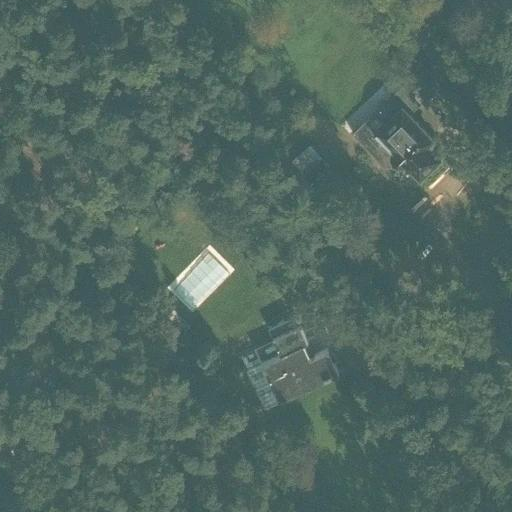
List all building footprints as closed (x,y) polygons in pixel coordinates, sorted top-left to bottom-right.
[(403,84),(389,96),(391,98),(393,95),(403,105),(402,105),(400,107),(401,109),(403,107),(415,96),(403,84)] [(353,131),(351,132),(386,169),(393,162),(398,164),(403,164),(405,162),(406,163),(407,163),(406,165),(408,167),(409,165),(420,176),(442,155),(436,147),(430,141),(433,139),(433,138),(416,121),(416,120),(410,113),(403,107),(401,109),(400,107),(402,105),(400,107),(374,132),(366,123),(355,134),(353,131)] [(337,175),(309,145),(291,161),(310,183),(305,188),(312,197),(337,175)] [(356,312),(321,276),(302,294),(337,330),(356,312)] [(281,353),(247,369),(257,389),(265,407),(281,400),(279,396),(324,375),(325,377),(332,373),(331,371),(336,369),(337,368),(333,360),(329,351),(327,348),(314,355),(310,357),(303,343),(307,341),(308,341),(295,315),(277,323),(268,328),(281,353)] [(182,317),(174,325),(183,333),(191,325),(182,317)]
